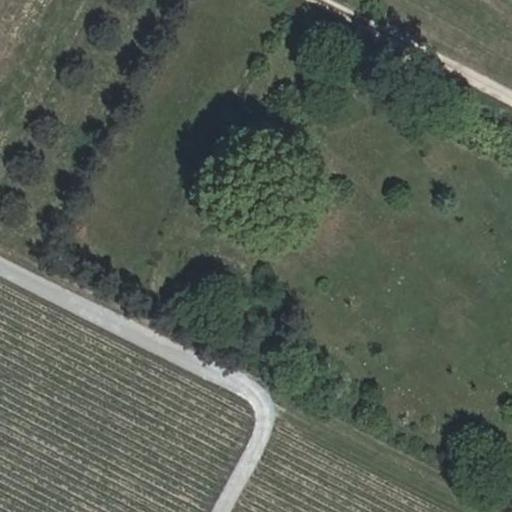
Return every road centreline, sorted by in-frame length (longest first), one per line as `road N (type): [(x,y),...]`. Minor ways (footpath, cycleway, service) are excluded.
road 1 (unknown): [(232,511),(268,429),(250,392),(0,268)]
road 2 (unclassified): [(311,0),(511,105)]
